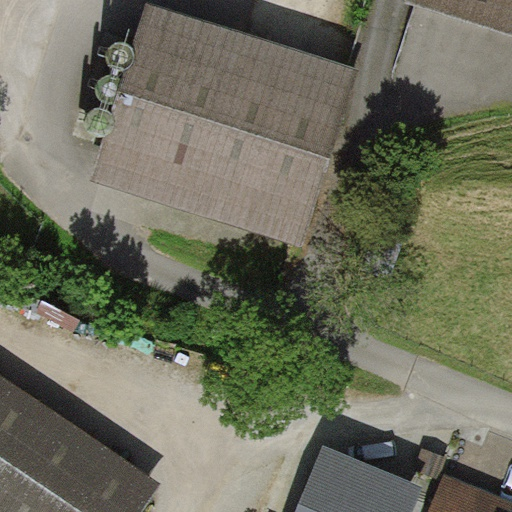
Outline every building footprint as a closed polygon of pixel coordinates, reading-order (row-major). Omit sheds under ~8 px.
[(511,0),(406,0),(511,34),(511,0)] [(358,69),(150,3),(95,177),(302,243),(358,69)] [(144,511),(163,484),(0,375),(0,511),(144,511)] [(413,511),(424,487),(323,445),(295,511),(413,511)] [(511,511),(511,500),(446,474),(430,511),(511,511)]
